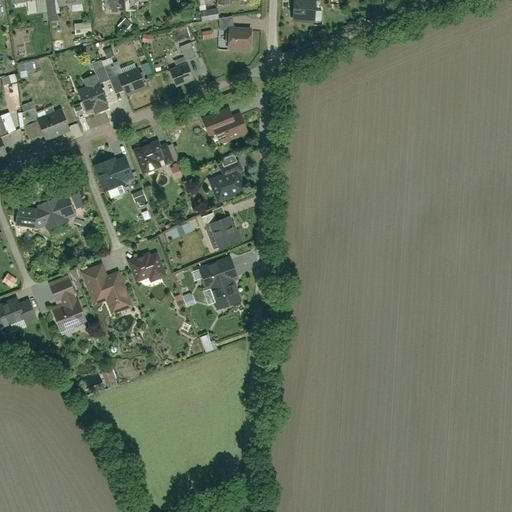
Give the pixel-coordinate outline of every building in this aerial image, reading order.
[(37,0),(38,13),(48,13),(47,0),(37,0)] [(54,0),(55,11),(83,10),(82,0),(54,0)] [(125,10),(125,1),(129,0),(128,0),(110,0),(110,2),(112,2),(113,11),(125,10)] [(293,0),(294,19),(313,19),(312,0),(293,0)] [(201,11),(202,23),(219,22),(218,10),(201,11)] [(75,25),(75,36),(90,36),(90,24),(75,25)] [(229,33),(229,51),(251,51),(250,32),(229,33)] [(191,41),(179,45),(184,59),(196,55),(191,41)] [(18,64),(20,74),(35,71),(32,61),(18,64)] [(103,62),(93,66),(100,83),(110,79),(103,62)] [(117,63),(107,66),(111,77),(121,74),(117,63)] [(168,73),(172,84),(193,77),(189,66),(168,73)] [(119,79),(124,94),(147,87),(142,71),(119,79)] [(103,86),(96,89),(92,77),(83,81),(88,92),(79,95),(85,111),(109,102),(103,86)] [(25,127),(31,139),(41,135),(37,125),(39,124),(44,136),(67,126),(60,109),(39,118),(32,103),(21,107),(29,125),(25,127)] [(203,120),(209,137),(217,134),(221,146),(249,136),(243,120),(234,123),(229,110),(203,120)] [(4,133),(15,131),(12,115),(1,118),(4,133)] [(0,135),(0,154),(8,152),(2,135),(0,135)] [(137,158),(145,176),(167,166),(159,148),(137,158)] [(94,165),(101,182),(126,172),(119,155),(94,165)] [(245,193),(240,176),(241,175),(238,165),(222,171),(223,175),(209,179),(217,202),(245,193)] [(105,186),(111,199),(125,193),(120,180),(105,186)] [(133,197),(137,206),(146,202),(142,193),(133,197)] [(42,229),(43,231),(76,218),(67,196),(37,207),(18,205),(15,226),(42,229)] [(230,217),(209,226),(220,251),(241,241),(230,217)] [(170,233),(173,240),(192,233),(189,226),(170,233)] [(131,264),(137,284),(149,280),(151,285),(164,281),(162,275),(164,275),(157,255),(131,264)] [(211,292),(218,312),(243,303),(236,283),(241,281),(233,259),(201,270),(209,293),(211,292)] [(104,265),(80,273),(92,306),(104,302),(110,317),(133,308),(121,276),(110,280),(104,265)] [(50,285),(56,304),(77,298),(71,279),(50,285)] [(183,297),(187,308),(197,305),(193,294),(183,297)] [(0,307),(0,313),(5,327),(37,316),(31,298),(0,307)] [(55,311),(62,332),(88,324),(82,303),(55,311)] [(200,339),(206,355),(217,351),(211,335),(200,339)] [(101,374),(106,385),(116,381),(110,369),(101,374)]
